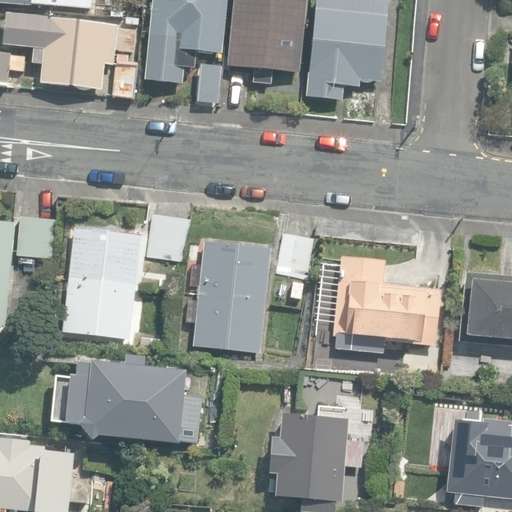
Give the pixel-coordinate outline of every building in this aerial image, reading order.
[(0,0),(0,4),(87,13),(88,0),(0,0)] [(194,54),(222,57),(228,0),(153,0),(145,81),(180,85),(181,69),(193,71),(194,54)] [(234,0),(228,68),(298,75),(305,0),(234,0)] [(306,98),(343,101),(344,87),(360,88),(361,82),(362,83),(364,84),(366,84),(369,84),(371,84),(373,83),(375,82),(381,82),(388,2),(387,1),(369,0),(317,0),(311,74),(309,74),(306,98)] [(40,80),(101,86),(104,60),(114,61),(115,47),(133,49),(135,27),(117,25),(117,22),(5,10),(1,41),(32,44),(31,60),(42,61),(40,80)] [(137,22),(138,14),(126,13),(125,21),(137,22)] [(0,86),(9,87),(10,70),(24,72),(26,56),(0,53),(0,86)] [(114,98),(135,100),(137,67),(129,67),(130,58),(118,57),(114,98)] [(195,102),(215,103),(218,66),(198,64),(195,102)] [(169,265),(179,266),(179,261),(185,262),(190,219),(152,215),(147,258),(170,260),(169,265)] [(18,256),(54,259),(57,221),(21,218),(18,256)] [(0,328),(5,329),(15,223),(0,221),(0,328)] [(76,226),(70,279),(136,286),(142,233),(76,226)] [(278,272),(308,277),(314,240),(284,235),(278,272)] [(199,288),(198,295),(264,302),(269,250),(203,243),(201,265),(192,265),(190,287),(199,288)] [(333,322),(331,349),(384,354),(386,342),(435,346),(441,290),(384,285),(386,263),(341,258),(340,266),(321,264),(316,320),(333,322)] [(459,343),(511,347),(511,278),(465,275),(459,343)] [(181,293),(182,281),(159,278),(158,290),(181,293)] [(130,339),(136,286),(70,279),(65,332),(130,339)] [(303,284),(293,283),(290,298),(300,299),(303,284)] [(259,354),(264,302),(198,295),(198,301),(188,300),(186,323),(195,324),(193,347),(259,354)] [(145,349),(162,350),(163,340),(146,338),(145,349)] [(41,368),(34,419),(75,422),(88,437),(96,435),(176,442),(178,440),(197,442),(199,394),(181,393),(183,368),(142,364),(143,354),(122,352),(121,363),(97,361),(98,356),(85,355),(85,363),(73,362),(73,374),(63,372),(64,370),(41,368)] [(301,511),(335,511),(336,502),(343,502),(345,468),(361,469),(363,443),(348,442),(349,420),(282,416),(280,439),(273,438),(270,474),(277,475),(275,498),(302,499),(301,511)] [(450,503),(482,507),(484,496),(511,499),(511,431),(508,431),(508,423),(478,420),(478,423),(454,420),(445,488),(445,493),(451,494),(450,503)] [(28,445),(28,440),(1,437),(1,433),(0,432),(0,511),(6,511),(7,509),(35,511),(67,511),(71,470),(75,471),(77,446),(54,444),(54,448),(28,445)]
